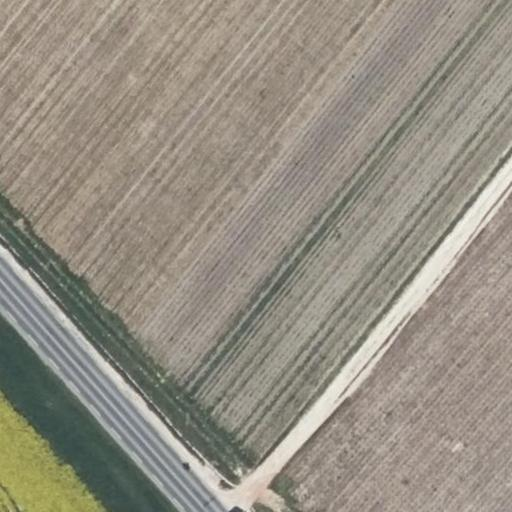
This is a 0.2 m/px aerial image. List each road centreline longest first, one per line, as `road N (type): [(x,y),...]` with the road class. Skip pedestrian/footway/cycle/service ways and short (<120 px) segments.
road 1 (track): [(511,167),(232,511)]
road 2 (secondary): [(0,282),(206,511)]
